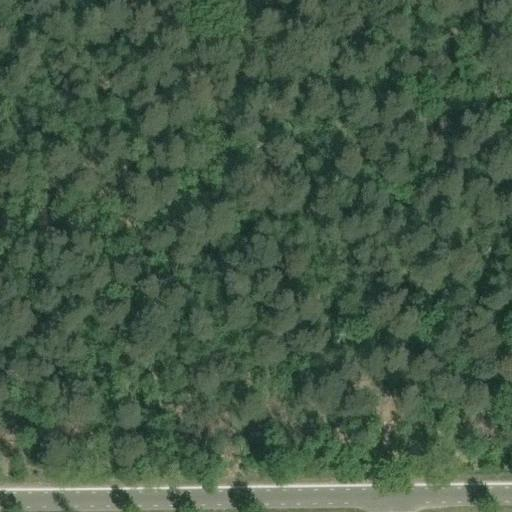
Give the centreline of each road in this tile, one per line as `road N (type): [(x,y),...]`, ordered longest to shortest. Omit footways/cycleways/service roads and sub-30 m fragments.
road 1 (tertiary): [(388,499),(0,505)]
road 2 (tertiary): [(388,499),(511,496)]
